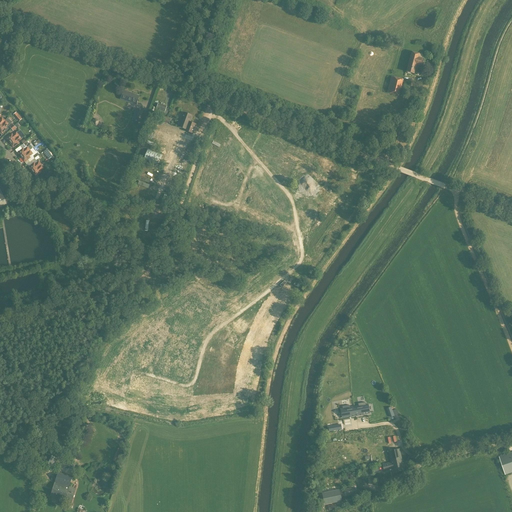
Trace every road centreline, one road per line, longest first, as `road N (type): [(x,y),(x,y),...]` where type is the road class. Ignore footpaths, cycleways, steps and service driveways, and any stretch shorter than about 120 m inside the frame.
road 1 (track): [(213,102),(144,277),(74,305)]
road 2 (unclassified): [(214,98),(11,23)]
road 3 (track): [(393,166),(213,102)]
road 4 (unclassified): [(511,441),(421,463),(405,454),(393,425),(354,425)]
road 5 (track): [(456,189),(459,221),(511,348)]
road 6 (track): [(144,277),(63,177)]
